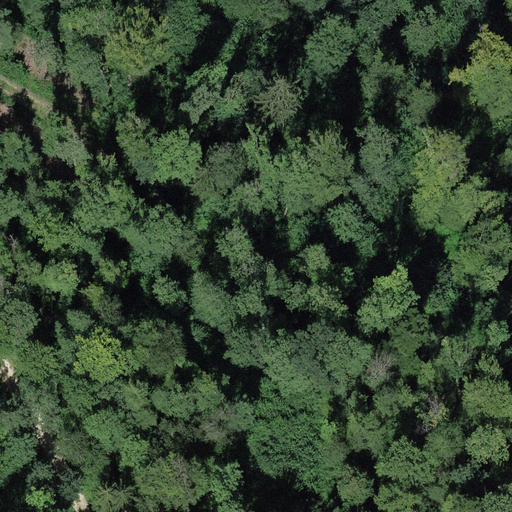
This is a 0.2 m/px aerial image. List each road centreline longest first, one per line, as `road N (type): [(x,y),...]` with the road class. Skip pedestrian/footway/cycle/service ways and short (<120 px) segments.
road 1 (track): [(511,374),(448,332),(289,276),(214,236),(0,88)]
road 2 (track): [(0,368),(85,511)]
